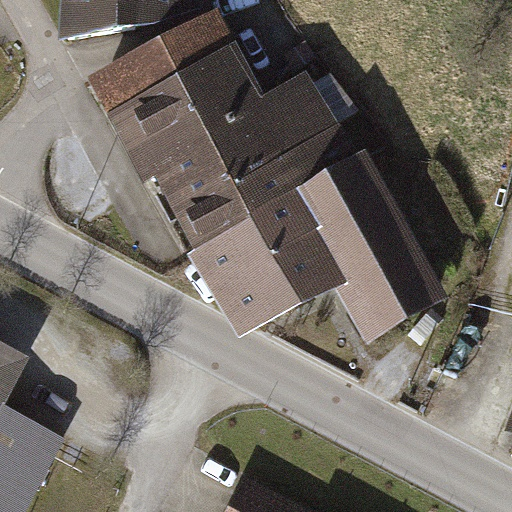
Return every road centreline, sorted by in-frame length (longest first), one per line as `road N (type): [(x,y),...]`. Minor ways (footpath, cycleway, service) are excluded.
road 1 (tertiary): [(0,233),(511,496)]
road 2 (residential): [(0,208),(40,134),(49,83),(21,0)]
road 3 (track): [(184,428),(0,322)]
road 4 (track): [(236,355),(184,428),(142,511)]
road 5 (track): [(453,465),(511,300)]
